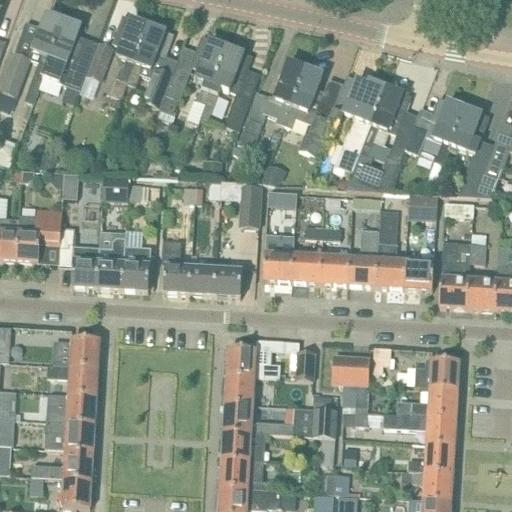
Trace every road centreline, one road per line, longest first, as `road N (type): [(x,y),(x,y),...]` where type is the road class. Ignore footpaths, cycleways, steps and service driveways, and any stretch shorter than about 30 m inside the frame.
road 1 (residential): [(511,334),(0,303)]
road 2 (residential): [(417,43),(223,0)]
